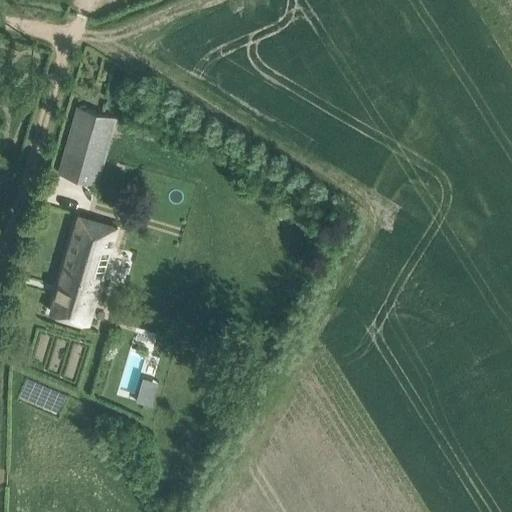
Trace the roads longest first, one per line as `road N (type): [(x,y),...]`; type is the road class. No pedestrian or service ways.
road 1 (track): [(321,178),(94,34),(55,38)]
road 2 (track): [(0,273),(59,59),(55,38),(0,20)]
